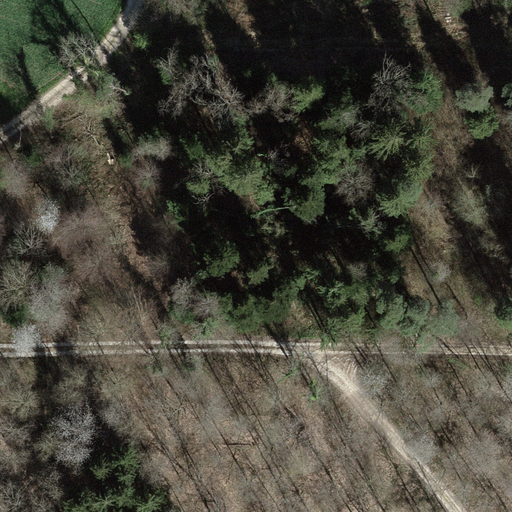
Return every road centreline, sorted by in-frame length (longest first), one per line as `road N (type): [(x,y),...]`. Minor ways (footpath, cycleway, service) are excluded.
road 1 (track): [(511,354),(0,348)]
road 2 (track): [(446,511),(323,350)]
road 3 (track): [(132,0),(110,43),(0,136)]
